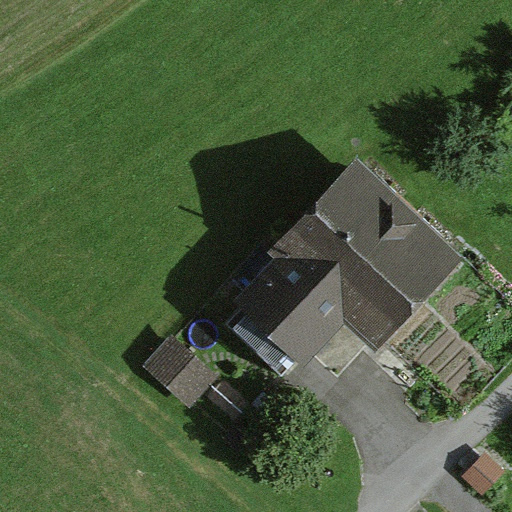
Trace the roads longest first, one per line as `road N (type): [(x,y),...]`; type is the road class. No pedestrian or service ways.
road 1 (track): [(0,269),(278,511)]
road 2 (track): [(511,391),(380,511)]
